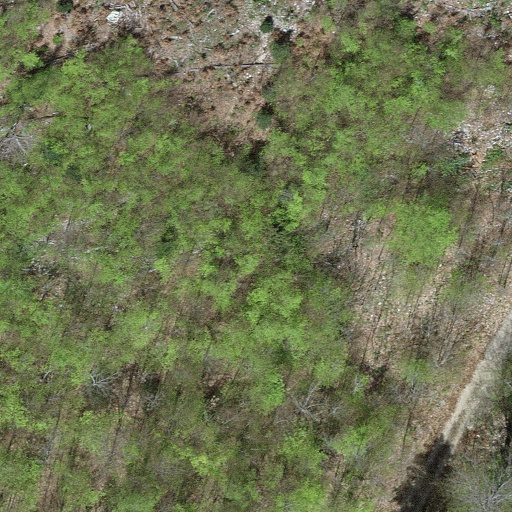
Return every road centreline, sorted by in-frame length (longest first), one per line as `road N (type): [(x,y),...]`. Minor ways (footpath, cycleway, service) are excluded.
road 1 (track): [(410,511),(511,356)]
road 2 (track): [(0,277),(137,154)]
